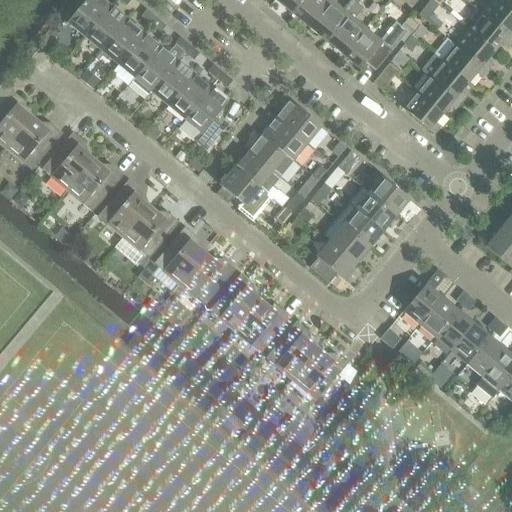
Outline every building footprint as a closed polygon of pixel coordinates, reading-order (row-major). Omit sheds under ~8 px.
[(86,0),(67,23),(85,38),(110,6),(102,0),(86,0)] [(275,0),(293,15),(304,0),(275,0)] [(304,0),(293,15),(309,29),(332,1),(332,0),(304,0)] [(309,29),(326,42),(357,4),(352,0),(351,0),(343,10),(332,1),(309,29)] [(424,10),(419,16),(426,22),(438,6),(432,0),(424,10)] [(511,13),(495,0),(492,0),(481,14),(511,40),(511,39),(511,13)] [(511,0),(495,0),(511,13),(511,0)] [(326,42),(342,56),(365,29),(354,20),(363,9),(357,4),(326,42)] [(127,20),(110,6),(85,38),(101,51),(127,20)] [(141,17),(151,25),(156,18),(146,10),(141,17)] [(481,14),(468,30),(494,52),(501,43),(506,47),(511,40),(481,14)] [(432,16),(427,22),(437,30),(442,24),(432,16)] [(166,26),(156,18),(151,25),(160,33),(166,26)] [(400,41),(405,45),(412,36),(420,27),(409,18),(404,24),(401,27),(407,32),(400,41)] [(144,34),(127,20),(101,51),(118,65),(144,34)] [(375,72),(400,41),(407,32),(401,27),(395,23),(380,41),(365,29),(342,56),(360,71),(365,64),(375,72)] [(427,33),(420,27),(412,36),(419,42),(427,33)] [(468,30),(455,45),(486,71),(492,64),(487,60),(494,52),(468,30)] [(118,65),(135,79),(160,48),(144,34),(118,65)] [(411,52),(419,42),(412,36),(405,45),(404,46),(411,52)] [(174,44),(184,52),(190,46),(180,37),(174,44)] [(455,45),(442,61),(468,83),(475,75),(480,78),(486,71),(455,45)] [(199,54),(190,46),(184,52),(194,60),(199,54)] [(135,79),(151,93),(177,61),(160,48),(135,79)] [(399,52),(392,60),(402,69),(409,60),(399,52)] [(419,69),(429,77),(460,103),(466,95),(461,92),(468,83),(442,61),(432,53),(419,69)] [(151,93),(168,106),(194,75),(177,61),(151,93)] [(382,92),(398,72),(389,64),(372,84),(382,92)] [(208,72),(218,80),(223,73),(213,65),(208,72)] [(85,69),(78,78),(95,92),(102,83),(85,69)] [(233,81),(223,73),(218,80),(227,88),(233,81)] [(168,106),(185,120),(210,89),(194,75),(168,106)] [(454,110),(460,103),(429,77),(416,93),(442,114),(449,106),(454,110)] [(228,103),(210,89),(185,120),(202,134),(195,142),(206,151),(224,130),(213,121),(228,103)] [(0,105),(0,144),(6,150),(33,119),(18,106),(23,101),(12,92),(0,105)] [(435,123),(442,114),(416,93),(402,109),(434,135),(440,127),(435,123)] [(290,102),(275,119),(307,145),(321,127),(290,102)] [(47,131),(33,119),(6,150),(32,171),(63,134),(52,125),(47,131)] [(293,161),(307,145),(275,119),(262,136),(293,161)] [(151,126),(145,135),(154,142),(160,134),(151,126)] [(42,170),(67,191),(93,160),(79,148),(83,142),(73,133),(42,170)] [(279,178),(293,161),(262,136),(248,152),(279,178)] [(338,159),(347,149),(340,143),(332,153),(338,159)] [(271,188),(279,178),(248,152),(234,169),(271,200),(277,192),(271,188)] [(347,176),(360,160),(351,152),(337,168),(347,176)] [(193,157),(186,166),(197,174),(204,166),(193,157)] [(108,173),(93,160),(67,191),(92,213),(123,176),(113,167),(108,173)] [(311,176),(318,182),(326,172),(319,166),(311,176)] [(337,168),(324,183),(330,189),(343,173),(337,168)] [(252,223),(271,200),(234,169),(220,186),(241,203),(235,210),(252,223)] [(311,176),(297,193),(304,199),(318,182),(311,176)] [(382,177),(368,194),(396,217),(410,200),(382,177)] [(98,217),(123,239),(149,207),(135,195),(139,190),(129,181),(98,217)] [(9,183),(1,192),(10,200),(18,191),(9,183)] [(317,205),(330,189),(324,183),(311,199),(317,205)] [(364,190),(351,206),(383,233),(396,217),(368,194),(364,190)] [(20,192),(13,201),(22,208),(29,199),(20,192)] [(297,193),(283,209),(291,215),(304,199),(297,193)] [(370,248),(383,233),(351,206),(338,222),(370,248)] [(136,264),(144,271),(151,262),(148,260),(179,223),(169,214),(164,220),(149,207),(123,239),(114,250),(134,267),(136,264)] [(283,225),(291,215),(283,209),(275,219),(283,225)] [(298,215),(308,223),(313,217),(303,209),(298,215)] [(511,215),(498,231),(511,242),(511,215)] [(325,237),(329,241),(357,264),(370,248),(338,222),(325,237)] [(158,268),(179,286),(205,255),(191,242),(195,237),(185,228),(154,264),(158,268)] [(511,270),(511,242),(498,231),(485,247),(511,270)] [(344,281),(357,264),(329,241),(316,257),(344,281)] [(220,267),(205,255),(179,286),(204,307),(235,270),(225,261),(220,267)] [(144,271),(137,278),(148,287),(155,279),(151,276),(158,268),(154,264),(151,262),(144,271)] [(442,298),(432,290),(443,276),(437,271),(426,285),(403,313),(419,326),(442,298)] [(210,312),(235,333),(261,302),(247,289),(251,284),(240,275),(210,312)] [(454,301),(462,307),(469,298),(462,292),(454,301)] [(458,311),(442,298),(419,326),(435,339),(458,311)] [(475,302),(469,298),(462,307),(467,312),(475,302)] [(140,311),(140,312),(149,320),(149,319),(159,308),(150,300),(140,311)] [(276,314),(261,302),(235,333),(260,354),(291,318),(281,309),(276,314)] [(474,324),(458,311),(435,339),(450,352),(474,324)] [(486,327),(493,333),(501,324),(494,318),(486,327)] [(265,359),(291,380),(317,349),(303,337),(307,331),(296,322),(265,359)] [(489,337),(474,324),(450,352),(466,365),(489,337)] [(506,328),(501,324),(493,333),(499,338),(506,328)] [(388,329),(379,340),(392,350),(401,339),(388,329)] [(505,350),(489,337),(466,365),(482,378),(505,350)] [(407,341),(397,353),(412,365),(422,353),(407,341)] [(332,361),(317,349),(291,380),(316,401),(347,365),(336,356),(332,361)] [(491,399),(498,391),(511,373),(511,356),(505,350),(482,378),(475,386),(491,399)] [(254,366),(246,359),(242,364),(242,369),(247,374),(254,366)] [(421,363),(415,369),(428,380),(433,374),(421,363)] [(433,374),(428,380),(437,388),(445,378),(436,370),(433,374)] [(511,373),(498,391),(511,403),(511,373)]
